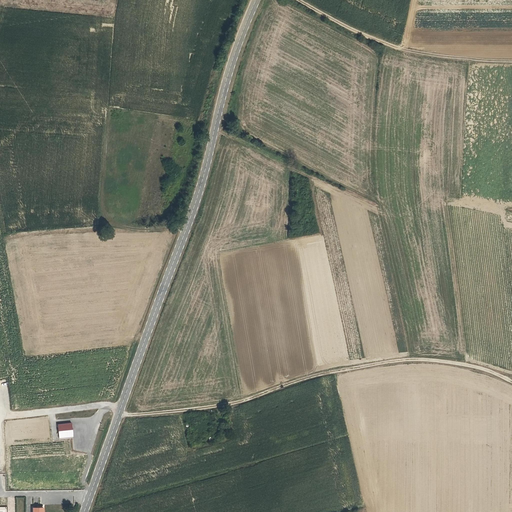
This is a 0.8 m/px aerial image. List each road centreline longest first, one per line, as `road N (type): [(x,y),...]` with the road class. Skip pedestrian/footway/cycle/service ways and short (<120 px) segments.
road 1 (tertiary): [(85,511),(180,246),(255,0)]
road 2 (track): [(119,415),(216,406),(311,376),(418,357),(511,380)]
road 3 (track): [(298,0),(422,53),(511,59)]
